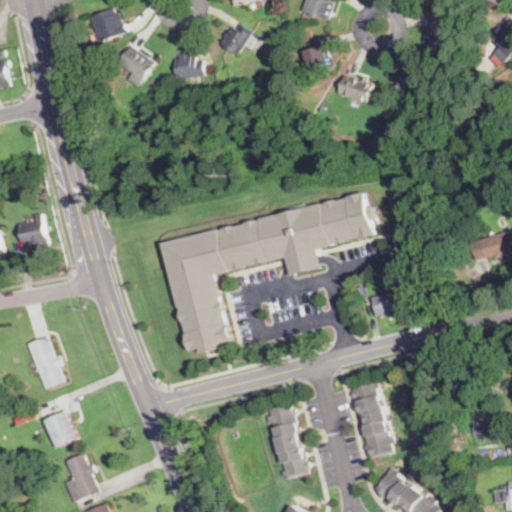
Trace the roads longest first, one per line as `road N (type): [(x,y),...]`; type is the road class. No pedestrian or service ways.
road 1 (tertiary): [(49,69),(113,318),(195,511)]
road 2 (residential): [(149,408),(511,316)]
road 3 (residential): [(354,511),(315,365)]
